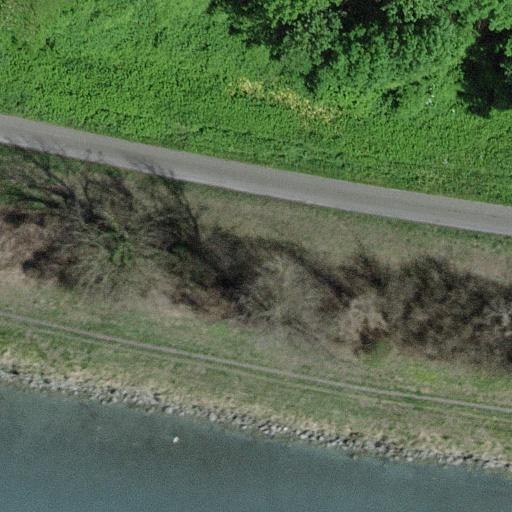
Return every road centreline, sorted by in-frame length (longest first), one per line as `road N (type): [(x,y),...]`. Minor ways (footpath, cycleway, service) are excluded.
road 1 (track): [(0,311),(511,411)]
road 2 (track): [(0,121),(299,184),(511,214)]
